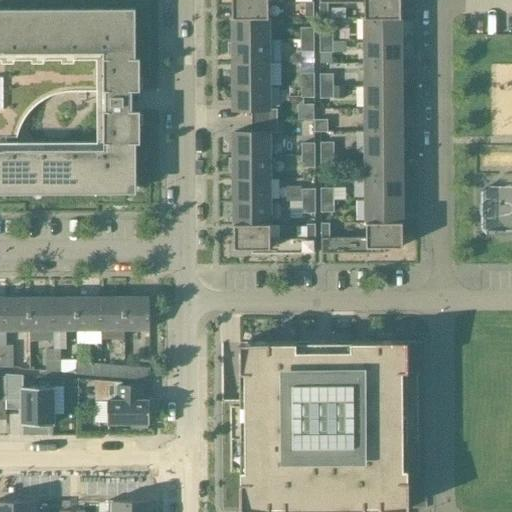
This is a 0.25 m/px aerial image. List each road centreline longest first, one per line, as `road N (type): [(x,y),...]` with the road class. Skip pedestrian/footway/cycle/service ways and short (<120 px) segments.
road 1 (residential): [(441,304),(440,0)]
road 2 (residential): [(185,305),(441,304)]
road 3 (residential): [(182,0),(184,250)]
road 4 (residential): [(441,304),(444,511)]
road 5 (residential): [(0,459),(187,456)]
road 6 (residential): [(0,251),(184,250)]
road 7 (residential): [(185,305),(187,456)]
